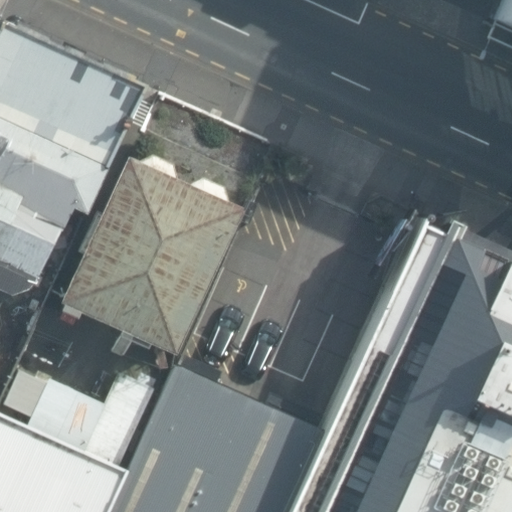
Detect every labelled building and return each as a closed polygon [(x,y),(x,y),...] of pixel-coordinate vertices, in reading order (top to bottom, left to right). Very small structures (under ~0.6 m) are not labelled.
[(511,0),(489,0),(480,23),(511,37),(511,0)] [(144,89),(0,23),(0,292),(11,298),(29,291),(33,284),(36,285),(71,212),(84,217),(144,89)] [(134,165),(124,160),(57,306),(172,359),(239,212),(226,206),(221,189),(200,179),(185,188),(176,184),(171,166),(150,157),(134,165)] [(283,511),(511,511),(511,251),(457,227),(458,223),(443,216),(438,229),(417,219),(409,236),(321,429),(283,511)] [(160,393),(125,471),(106,511),(283,511),(321,429),(173,363),(160,393)] [(30,418),(47,380),(48,377),(36,372),(34,377),(17,370),(1,405),(30,418)] [(82,452),(125,471),(160,393),(117,374),(103,405),(82,452)] [(82,452),(103,405),(47,380),(30,418),(26,427),(82,452)] [(106,511),(125,471),(82,452),(26,427),(0,415),(0,511),(106,511)]
